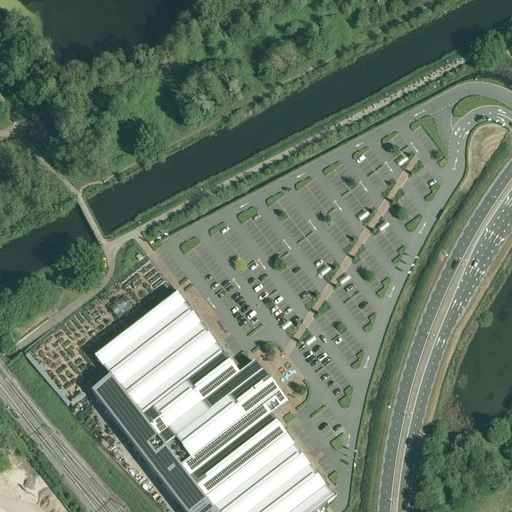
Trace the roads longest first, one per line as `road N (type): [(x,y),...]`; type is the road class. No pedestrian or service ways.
road 1 (primary): [(511,170),(430,306),(405,378),(384,511)]
road 2 (primary): [(403,511),(433,359),(511,208)]
